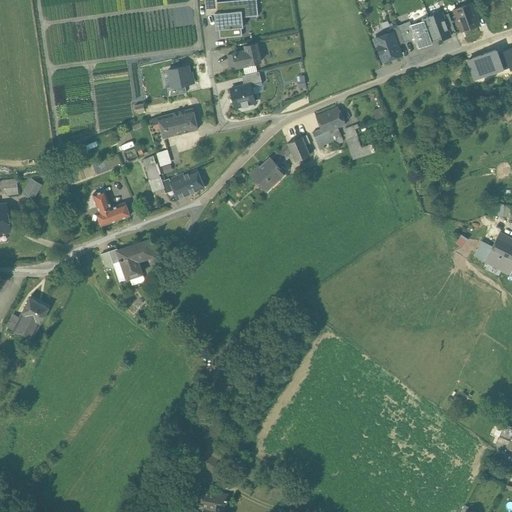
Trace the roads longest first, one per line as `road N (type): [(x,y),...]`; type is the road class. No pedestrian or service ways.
road 1 (residential): [(307,111),(253,146),(192,206),(99,237),(41,272),(0,271)]
road 2 (residential): [(511,31),(307,111)]
road 3 (residential): [(307,111),(228,116),(217,92),(206,5)]
